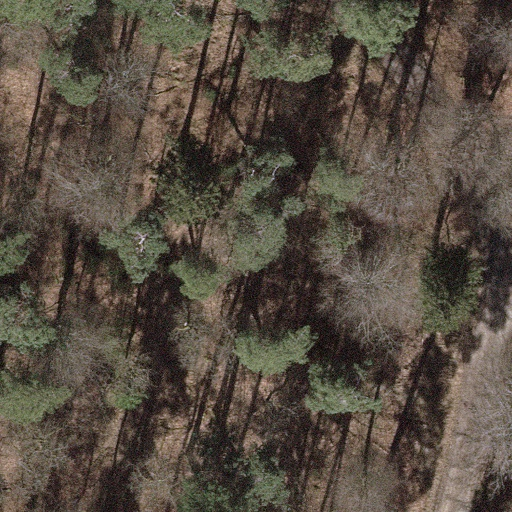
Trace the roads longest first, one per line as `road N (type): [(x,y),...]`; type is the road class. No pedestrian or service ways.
road 1 (track): [(505,282),(370,20),(344,0)]
road 2 (track): [(511,276),(460,511)]
